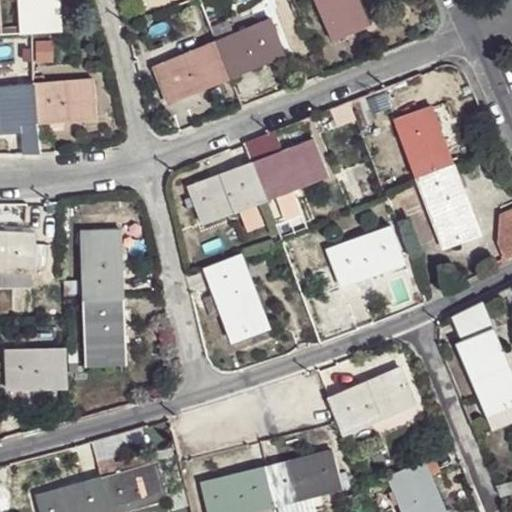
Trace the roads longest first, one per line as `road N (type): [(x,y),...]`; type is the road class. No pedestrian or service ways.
road 1 (residential): [(144,160),(470,32)]
road 2 (residential): [(511,270),(358,342),(203,394)]
road 3 (residential): [(144,160),(203,394)]
road 4 (residential): [(203,394),(0,454)]
road 5 (residential): [(106,0),(144,160)]
road 6 (residential): [(0,177),(144,160)]
